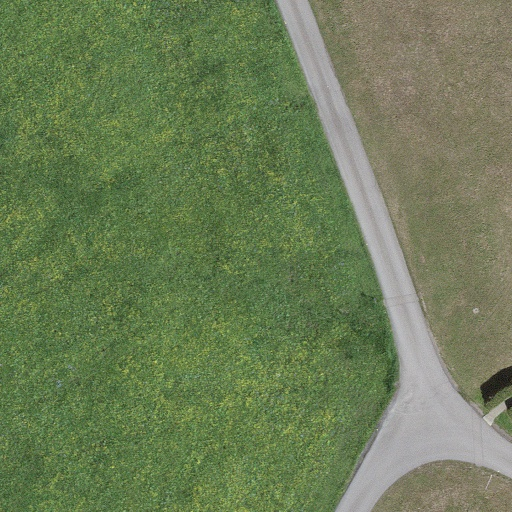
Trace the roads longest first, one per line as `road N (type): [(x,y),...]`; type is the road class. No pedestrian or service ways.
road 1 (track): [(430,407),(282,0)]
road 2 (unclassified): [(511,468),(430,407),(363,484),(350,511)]
